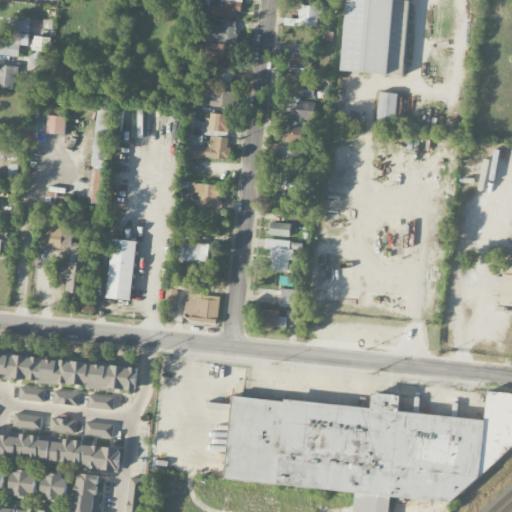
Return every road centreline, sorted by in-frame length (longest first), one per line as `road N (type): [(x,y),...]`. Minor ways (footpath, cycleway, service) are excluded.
road 1 (residential): [(511,378),(0,322)]
road 2 (residential): [(268,0),(230,348)]
